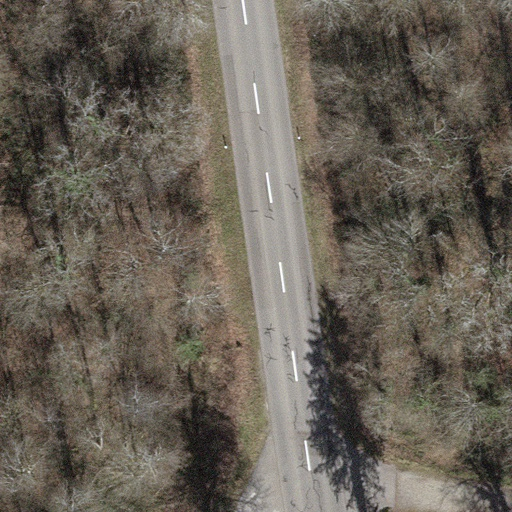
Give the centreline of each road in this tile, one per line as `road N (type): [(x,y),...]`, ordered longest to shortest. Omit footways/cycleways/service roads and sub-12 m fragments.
road 1 (tertiary): [(318,511),(245,0)]
road 2 (track): [(300,511),(399,495),(511,505)]
